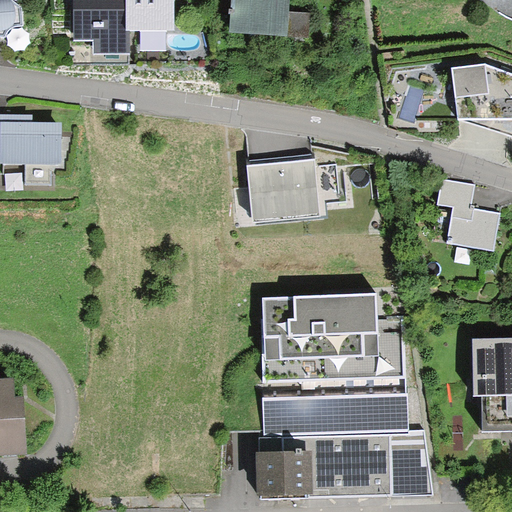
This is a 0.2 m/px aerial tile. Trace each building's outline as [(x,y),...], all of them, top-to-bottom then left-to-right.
[(7,0),(0,0),(0,33),(1,33),(17,25),(17,7),(7,0)] [(122,28),(122,0),(70,0),(71,38),(91,38),(91,53),(122,53),(122,28)] [(167,28),(167,0),(122,0),(122,28),(167,28)] [(283,0),(228,0),(227,31),(303,36),(305,13),(283,11),(283,0)] [(511,74),(485,64),(453,68),(459,121),(463,120),(511,136),(511,74)] [(0,159),(55,159),(55,119),(28,119),(28,113),(0,113),(0,159)] [(318,155),(248,163),(255,225),(325,217),(318,155)] [(344,178),(322,180),(326,208),(348,205),(344,178)] [(470,186),(439,181),(436,206),(450,208),(445,242),(489,248),(494,211),(467,207),(470,186)] [(376,319),(377,293),(262,301),(265,431),(258,432),(260,496),(433,494),(425,431),(408,432),(403,320),(376,319)] [(511,340),(474,341),(474,394),(482,394),(483,428),(511,428),(511,340)] [(0,459),(33,459),(31,401),(22,402),(21,379),(0,380),(0,459)]
